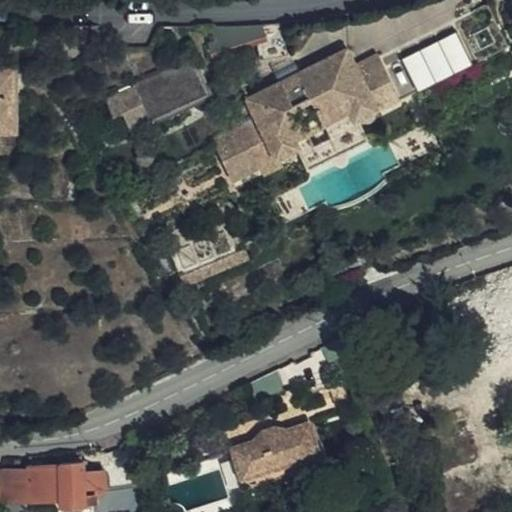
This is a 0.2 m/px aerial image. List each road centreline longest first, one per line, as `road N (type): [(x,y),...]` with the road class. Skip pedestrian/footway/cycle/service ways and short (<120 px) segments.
road 1 (tertiary): [(511,245),(418,279),(130,417),(58,440),(0,443)]
road 2 (tertiary): [(0,13),(281,10),(348,0)]
